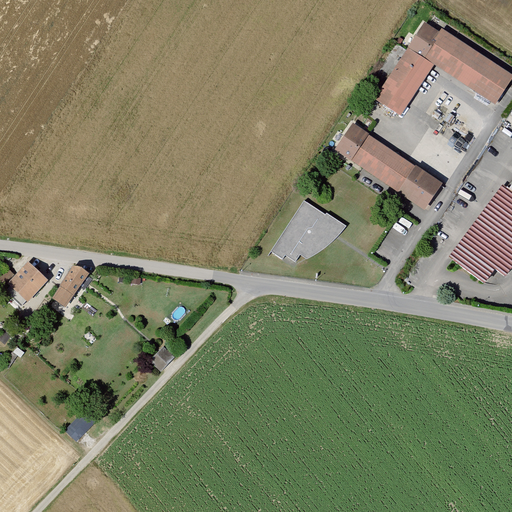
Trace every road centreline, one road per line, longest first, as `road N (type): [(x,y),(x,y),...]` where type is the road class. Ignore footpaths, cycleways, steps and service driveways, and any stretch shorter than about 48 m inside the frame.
road 1 (unclassified): [(0,245),(511,324)]
road 2 (track): [(36,511),(257,282)]
